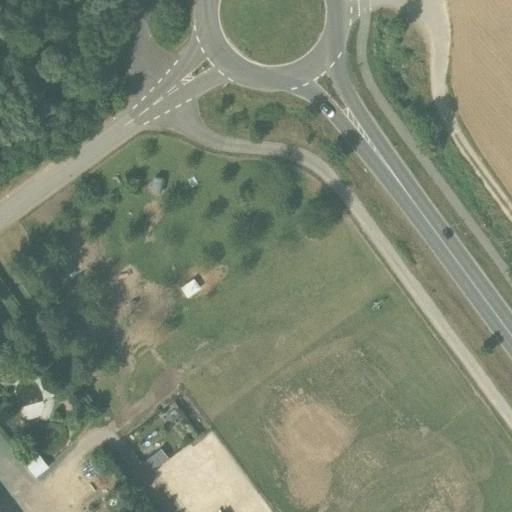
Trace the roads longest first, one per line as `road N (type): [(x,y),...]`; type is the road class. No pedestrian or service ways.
road 1 (track): [(145,0),(143,63),(162,100),(199,135),(302,160),(326,176),(511,419)]
road 2 (secondary): [(511,331),(371,146)]
road 3 (unclassified): [(162,100),(0,216)]
road 4 (track): [(470,160),(441,111),(442,24),(433,0)]
